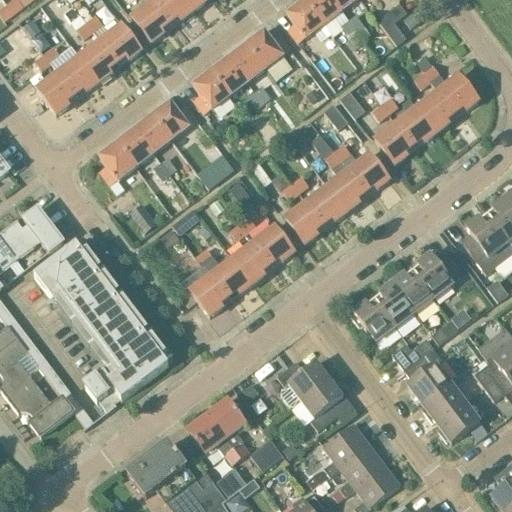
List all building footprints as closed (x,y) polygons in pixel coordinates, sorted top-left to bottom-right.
[(23,12),(36,3),(33,0),(20,0),(16,4),(23,12)] [(181,23),(193,14),(182,0),(158,0),(153,4),(170,26),(178,19),(181,23)] [(203,1),(203,0),(182,0),(193,14),(206,4),(203,1)] [(324,27),(341,14),(331,0),(307,0),(305,2),(324,27)] [(331,0),(341,14),(359,0),(358,0),(331,0)] [(303,4),(287,16),(295,27),(288,32),(298,46),(306,41),(322,29),(324,27),(305,2),(303,4)] [(16,4),(6,11),(14,21),(24,14),(23,12),(16,4)] [(170,26),(153,4),(131,20),(151,46),(164,36),(161,33),(170,26)] [(398,8),(377,23),(397,52),(408,44),(395,27),(406,19),(398,8)] [(14,21),(6,11),(0,16),(0,22),(5,29),(14,21)] [(411,31),(418,25),(412,17),(404,23),(411,31)] [(86,28),(94,37),(95,36),(103,30),(96,21),(86,28)] [(358,21),(349,27),(358,38),(366,32),(358,21)] [(31,24),(22,31),(31,42),(40,35),(31,24)] [(141,53),(122,27),(109,37),(103,30),(95,36),(100,44),(117,66),(126,59),(128,63),(141,53)] [(358,38),(349,27),(344,32),(352,42),(358,38)] [(86,28),(77,35),(85,44),(94,37),(86,28)] [(246,46),(246,47),(265,71),(283,58),(291,52),(280,38),(272,44),(264,33),(246,46)] [(108,73),(117,66),(100,44),(99,45),(79,60),(99,86),(111,76),(108,73)] [(247,85),(265,71),(246,47),(228,60),(247,85)] [(45,59),(51,68),(61,60),(54,52),(45,59)] [(42,75),(51,68),(45,59),(35,67),(42,75)] [(425,59),(416,66),(424,76),(432,87),(441,80),(425,59)] [(87,95),(99,86),(79,60),(58,76),(75,98),(84,91),(87,95)] [(230,98),(247,85),(228,60),(211,73),(230,98)] [(210,74),(193,87),(201,98),(194,103),(204,117),(212,112),(229,99),(230,98),(211,73),(210,74)] [(66,105),(75,98),(58,76),(37,92),(56,118),(69,108),(66,105)] [(432,87),(424,76),(413,85),(421,95),(432,87)] [(441,80),(432,87),(437,94),(454,116),(463,110),(466,113),(479,103),(459,78),(447,87),(441,80)] [(262,90),(255,96),(264,107),(271,102),(262,90)] [(319,90),(307,99),(316,111),(328,102),(319,90)] [(454,116),(437,94),(417,110),(436,136),(449,127),(446,123),(454,116)] [(258,112),(264,107),(255,96),(248,101),(258,112)] [(351,98),(342,105),(356,123),(365,117),(351,98)] [(391,102),(381,110),(389,119),(398,112),(391,102)] [(170,104),(152,118),(171,143),(189,129),(196,123),(186,109),(178,115),(170,104)] [(333,109),(324,116),(339,134),(348,127),(333,109)] [(381,110),(372,117),(380,126),(389,119),(381,110)] [(424,145),(436,136),(417,110),(395,127),(412,149),(421,142),(424,145)] [(153,156),(171,143),(152,118),(134,131),(153,156)] [(404,155),(412,149),(395,127),(374,143),(394,169),(407,159),(404,155)] [(134,131),(117,145),(136,170),(153,156),(134,131)] [(321,139),(311,146),(333,175),(344,167),(335,156),(334,156),(321,139)] [(118,183),(136,170),(117,145),(99,159),(107,169),(99,175),(110,189),(117,183),(118,183)] [(345,148),(335,156),(344,167),(354,160),(345,148)] [(149,162),(155,170),(168,160),(162,152),(149,162)] [(354,160),(344,167),(348,173),(365,195),(374,189),(377,193),(389,183),(370,157),(358,166),(354,160)] [(209,191),(235,174),(224,158),(198,175),(209,191)] [(0,180),(9,174),(0,162),(0,180)] [(170,164),(163,169),(172,181),(179,176),(170,164)] [(338,181),(327,189),(347,215),(359,206),(356,202),(365,195),(348,173),(344,167),(333,175),(338,181)] [(257,168),(248,175),(263,193),(272,186),(257,168)] [(163,169),(156,174),(166,186),(172,181),(163,169)] [(302,181),(293,188),(301,198),(310,192),(302,181)] [(237,187),(228,194),(243,212),(252,205),(237,187)] [(292,189),(282,196),(290,207),(300,199),(301,198),(293,188),(292,189)] [(335,225),(347,215),(327,189),(306,206),(323,227),(332,221),(335,225)] [(508,247),(511,243),(511,212),(504,202),(491,212),(493,215),(487,219),(508,247)] [(217,204),(210,209),(217,217),(223,212),(217,204)] [(314,234),(323,227),(306,206),(285,222),(305,248),(317,238),(314,234)] [(140,211),(131,218),(145,237),(154,230),(140,211)] [(0,235),(0,240),(18,265),(41,247),(48,256),(63,245),(38,212),(24,222),(28,227),(23,231),(17,223),(0,235)] [(502,251),(508,247),(487,219),(481,223),(479,221),(465,231),(471,239),(461,246),(485,278),(509,260),(502,251)] [(249,222),(240,228),(248,239),(257,232),(249,222)] [(239,229),(229,237),(237,247),(247,240),(248,239),(240,228),(239,229)] [(254,246),(271,268),(279,261),(282,265),(295,255),(275,229),(254,246)] [(172,234),(161,243),(168,253),(180,244),(172,234)] [(0,289),(0,278),(18,265),(0,240),(0,292),(1,291),(0,289)] [(262,275),(271,268),(254,246),(233,262),(252,288),(265,278),(262,275)] [(84,256),(76,247),(69,252),(34,279),(54,304),(59,301),(117,377),(110,383),(104,376),(85,390),(97,406),(99,405),(107,416),(117,409),(115,407),(121,403),(122,403),(168,368),(161,358),(164,356),(152,340),(149,342),(143,334),(146,332),(123,302),(120,304),(114,296),(117,294),(105,278),(102,280),(96,272),(99,270),(87,254),(84,256)] [(207,253),(198,260),(206,271),(215,264),(207,253)] [(413,275),(433,302),(453,288),(452,286),(462,279),(446,258),(436,265),(430,257),(416,268),(418,271),(413,275)] [(240,297),(252,288),(233,262),(212,278),(229,300),(237,293),(240,297)] [(200,286),(190,294),(198,304),(210,320),(223,310),(220,307),(229,300),(212,278),(206,271),(195,279),(200,286)] [(414,317),(433,302),(413,275),(407,279),(405,277),(391,287),(414,317)] [(497,303),(507,297),(498,283),(488,290),(497,303)] [(395,331),(414,317),(391,287),(378,297),(380,300),(374,304),(395,331)] [(375,346),(395,331),(374,304),(369,308),(366,305),(353,316),(354,318),(351,321),(359,332),(363,329),(375,346)] [(14,320),(8,313),(0,319),(6,326),(14,320)] [(19,328),(14,320),(6,326),(8,329),(12,333),(19,328)] [(438,349),(448,342),(457,335),(450,325),(441,332),(431,339),(438,349)] [(25,335),(19,328),(12,333),(17,341),(25,335)] [(0,353),(17,341),(12,333),(8,329),(0,334),(0,353)] [(31,342),(25,335),(17,341),(23,348),(31,342)] [(0,393),(9,405),(35,385),(16,361),(27,354),(23,348),(17,341),(0,353),(0,377),(3,381),(0,391),(0,393)] [(36,350),(31,342),(23,348),(27,354),(28,356),(36,350)] [(425,360),(434,353),(426,343),(417,350),(425,360)] [(511,344),(491,360),(498,370),(493,374),(489,377),(504,398),(511,392),(511,344)] [(425,360),(417,350),(411,354),(406,348),(392,358),(396,365),(404,375),(425,360)] [(42,357),(36,350),(28,356),(34,363),(42,357)] [(47,365),(42,357),(34,363),(40,370),(47,365)] [(432,369),(425,360),(404,375),(411,385),(407,388),(412,395),(409,397),(417,408),(420,406),(422,408),(450,387),(435,367),(432,369)] [(301,404),(330,383),(317,365),(304,374),(297,364),(277,379),(285,390),(288,387),(281,393),(280,399),(289,411),(294,411),(302,405),(301,404)] [(53,372),(47,365),(40,370),(45,378),(53,372)] [(489,377),(493,374),(489,367),(474,378),(479,385),(489,377)] [(59,379),(53,372),(45,378),(51,385),(59,379)] [(494,405),(504,398),(489,377),(479,385),(494,405)] [(64,387),(59,379),(51,385),(57,393),(64,387)] [(301,404),(302,405),(314,421),(310,424),(318,434),(338,419),(331,409),(343,400),(330,383),(301,404)] [(35,385),(9,405),(18,417),(31,417),(35,423),(30,426),(40,440),(73,415),(68,407),(63,401),(53,409),(35,385)] [(70,394),(64,387),(57,393),(62,400),(70,394)] [(436,427),(465,406),(450,387),(422,408),(426,414),(423,416),(432,427),(435,425),(436,427)] [(76,402),(70,394),(62,400),(63,401),(68,407),(76,402)] [(81,409),(76,402),(68,407),(73,415),(81,409)] [(207,418),(240,462),(249,455),(242,446),(243,445),(236,434),(246,426),(228,402),(207,418)] [(465,406),(436,427),(441,433),(438,435),(446,447),(449,444),(451,447),(468,434),(479,426),(465,406)] [(232,468),(240,462),(207,418),(187,433),(205,457),(217,448),(232,468)] [(488,437),(479,426),(468,434),(477,445),(488,437)] [(354,427),(323,450),(334,465),(326,471),(333,479),(341,473),(339,471),(369,448),(354,427)] [(263,474),(266,472),(283,459),(270,442),(250,457),(263,474)] [(226,502),(214,486),(195,461),(185,468),(169,447),(128,478),(145,500),(156,492),(170,511),(215,511),(223,506),(222,505),(226,502)] [(369,448),(339,471),(341,473),(350,485),(342,492),(348,499),(356,493),(354,491),(384,468),(371,450),(369,448)] [(384,468),(354,491),(356,493),(364,503),(356,509),(357,511),(368,511),(370,511),(400,488),(386,470),(384,468)] [(226,502),(238,493),(246,487),(234,471),(214,486),(226,502)] [(246,487),(238,493),(245,502),(260,491),(257,487),(253,481),(246,487)] [(511,511),(511,483),(491,500),(493,502),(490,505),(495,511),(511,511)] [(346,500),(340,493),(333,499),(338,506),(346,500)] [(245,511),(248,510),(238,496),(224,505),(228,511),(245,511)] [(322,511),(314,501),(306,506),(303,501),(292,509),(293,511),(322,511)]
